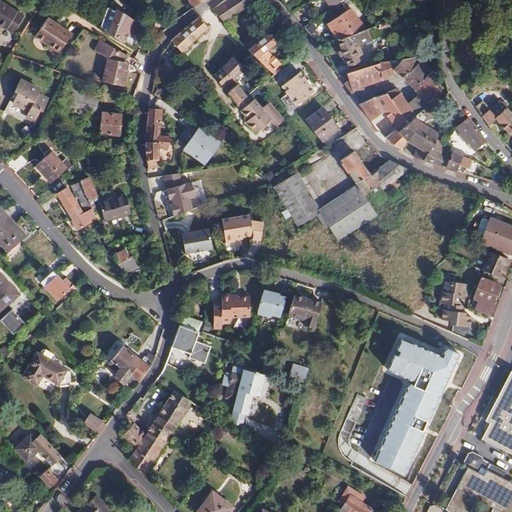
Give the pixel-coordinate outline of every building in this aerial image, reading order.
[(186,0),(192,8),(205,0),(186,0)] [(224,0),(212,10),(224,23),(258,0),(224,0)] [(324,0),(329,9),(339,3),(340,2),(342,0),(324,0)] [(352,0),(342,0),(340,2),(357,17),(363,11),(352,0)] [(0,2),(0,24),(15,34),(25,16),(0,2)] [(100,27),(107,33),(107,34),(123,42),(130,45),(135,37),(131,35),(136,24),(130,21),(130,20),(116,12),(115,14),(107,9),(100,27)] [(336,40),(356,32),(353,26),(355,24),(347,13),(345,15),(341,9),(323,22),(336,40)] [(49,14),(35,33),(48,42),(46,44),(58,52),(72,32),(49,14)] [(183,28),(170,41),(180,52),(207,29),(198,16),(183,28)] [(381,27),(389,24),(382,19),(377,23),(380,27),(381,27)] [(383,35),(381,27),(380,27),(377,23),(366,28),(371,40),(383,35)] [(358,45),(371,40),(366,28),(356,32),(336,40),(336,41),(345,64),(358,59),(358,56),(362,55),(358,45)] [(269,33),(247,51),(273,73),(284,65),(266,49),(276,41),(269,33)] [(112,49),(98,42),(93,52),(105,60),(100,82),(121,87),(126,69),(122,68),(123,63),(124,56),(112,49)] [(235,57),(214,75),(223,86),(227,82),(244,68),(235,57)] [(432,70),(419,57),(400,59),(392,64),(397,70),(409,82),(420,94),(427,103),(441,90),(438,86),(432,70)] [(349,71),(344,73),(356,92),(382,83),(382,81),(390,75),(389,65),(388,60),(386,60),(382,61),(376,61),(375,62),(360,67),(349,71)] [(390,75),(397,70),(392,64),(389,65),(390,75)] [(344,73),(338,76),(352,96),(356,93),(356,92),(344,73)] [(297,74),(281,87),(295,105),(311,92),(297,74)] [(19,92),(13,103),(28,110),(26,116),(36,121),(41,110),(43,111),(49,100),(38,95),(40,90),(20,80),(15,90),(19,92)] [(237,103),(246,96),(235,83),(230,87),(226,90),(237,103)] [(389,95),(388,96),(401,115),(409,108),(397,91),(392,94),(389,95)] [(100,97),(80,93),(79,103),(87,104),(86,111),(98,113),(100,97)] [(250,101),(246,96),(237,103),(241,108),(240,109),(247,118),(245,120),(255,132),(271,120),(275,125),(283,118),(269,101),(260,108),(253,98),(250,101)] [(372,100),(359,106),(370,121),(385,112),(397,129),(389,135),(385,139),(388,142),(401,150),(404,145),(405,143),(407,141),(399,132),(407,125),(401,115),(388,96),(378,98),(372,99),(372,100)] [(511,128),(511,113),(510,115),(498,101),(487,110),(480,101),(472,106),(486,125),(493,119),(506,134),(511,128)] [(413,119),(415,117),(409,108),(401,115),(407,125),(414,120),(413,119)] [(320,109),(305,121),(321,140),(336,128),(320,109)] [(147,141),(148,169),(160,168),(160,149),(168,149),(172,137),(161,137),(161,111),(149,110),(147,141)] [(473,128),(462,113),(451,122),(471,149),(482,140),(473,128)] [(120,116),(103,114),(101,134),(119,135),(120,116)] [(421,128),(414,120),(407,125),(399,132),(407,141),(415,147),(424,151),(426,147),(440,153),(441,151),(439,135),(439,134),(421,128)] [(219,145),(199,130),(185,150),(206,166),(215,154),(223,160),(228,152),(219,145)] [(421,159),(424,151),(415,147),(410,155),(421,159)] [(448,156),(440,153),(426,147),(424,151),(421,159),(431,163),(444,167),(448,156)] [(339,242),(377,216),(363,196),(372,191),(384,182),(387,186),(392,191),(398,185),(394,180),(407,170),(389,160),(369,175),(352,152),(339,161),(359,190),(322,215),(339,242)] [(450,152),(448,156),(444,167),(454,171),(458,162),(466,165),(468,159),(450,152)] [(36,166),(44,175),(46,173),(53,182),(72,165),(67,159),(62,164),(52,153),(36,166)] [(46,173),(44,175),(51,184),(53,182),(46,173)] [(181,173),(165,178),(176,217),(193,212),(190,199),(198,196),(194,182),(184,184),(181,173)] [(300,226),(321,213),(295,174),(275,187),(300,226)] [(89,178),(80,182),(85,194),(89,202),(98,197),(89,178)] [(85,194),(80,182),(71,186),(77,198),(79,196),(85,194)] [(382,190),(387,186),(384,182),(372,191),(374,194),(381,189),(382,190)] [(80,231),(97,220),(93,211),(83,217),(68,190),(59,195),(80,231)] [(85,194),(79,196),(86,212),(92,209),(89,202),(85,194)] [(126,195),(100,203),(106,223),(132,215),(126,195)] [(222,222),(226,245),(235,243),(235,240),(251,237),(252,238),(260,240),(263,223),(250,220),(249,217),(222,222)] [(511,253),(511,225),(488,217),(479,242),(511,253)] [(8,218),(0,225),(0,243),(8,251),(24,235),(8,218)] [(208,230),(182,234),(185,253),(212,249),(208,230)] [(123,251),(113,255),(122,274),(136,268),(131,256),(127,258),(123,251)] [(489,253),(482,271),(498,277),(505,259),(489,253)] [(53,271),(40,284),(56,300),(69,288),(53,271)] [(0,276),(0,312),(4,317),(0,320),(0,322),(12,336),(25,324),(11,310),(8,313),(3,309),(18,295),(0,276)] [(475,309),(490,316),(494,308),(490,306),(497,285),(479,278),(472,298),(478,301),(475,309)] [(453,325),(470,327),(471,316),(465,315),(465,312),(460,311),(460,306),(462,306),(464,283),(454,282),(454,286),(442,285),(442,292),(440,292),(439,305),(443,305),(446,305),(446,311),(443,311),(442,321),(454,322),(453,325)] [(285,294),(262,289),(257,314),(280,319),(285,294)] [(215,297),(212,323),(220,324),(221,319),(229,320),(230,314),(250,316),(251,295),(233,293),(233,291),(224,290),(223,298),(215,297)] [(312,304),(312,301),(295,296),(288,316),(305,321),(304,326),(314,330),(322,307),(312,304)] [(180,321),(172,348),(189,354),(188,358),(203,363),(209,346),(194,340),(197,331),(198,320),(180,315),(180,321)] [(442,359),(400,342),(387,372),(411,382),(377,462),(408,476),(460,354),(446,348),(442,359)] [(139,382),(150,367),(142,362),(122,346),(110,360),(120,368),(113,376),(123,384),(130,375),(137,382),(139,382)] [(35,351),(20,376),(35,384),(40,374),(56,383),(64,369),(35,351)] [(150,367),(155,357),(146,353),(142,362),(150,367)] [(286,378),(303,383),(307,368),(291,363),(286,378)] [(234,398),(230,410),(241,414),(243,414),(249,395),(254,396),(261,376),(242,370),(241,375),(231,372),(224,395),(234,398)] [(511,407),(511,408),(511,406),(511,372),(508,370),(482,421),(486,423),(478,440),(511,456),(511,407)] [(373,459),(401,380),(392,376),(364,455),(373,459)] [(157,415),(151,425),(156,429),(157,428),(168,436),(190,402),(174,392),(165,405),(157,415)] [(157,415),(165,405),(162,402),(154,413),(157,415)] [(241,414),(230,410),(226,423),(237,426),(241,414)] [(83,422),(94,430),(99,421),(88,414),(83,422)] [(133,424),(131,425),(122,435),(134,449),(144,436),(133,424)] [(144,436),(134,449),(128,460),(142,475),(166,439),(168,436),(157,428),(156,429),(151,425),(144,436)] [(29,434),(14,449),(26,461),(37,450),(51,466),(61,457),(39,433),(33,439),(29,434)] [(480,462),(481,460),(480,458),(471,453),(465,454),(461,463),(462,467),(463,468),(442,511),(445,511),(511,511),(511,483),(501,478),(503,474),(487,465),(480,462)] [(46,470),(40,475),(49,485),(55,480),(46,470)] [(210,493),(196,511),(227,511),(230,509),(210,493)] [(95,496),(78,511),(108,511),(110,511),(95,496)] [(349,497),(341,510),(344,511),(368,511),(369,510),(349,497)]
